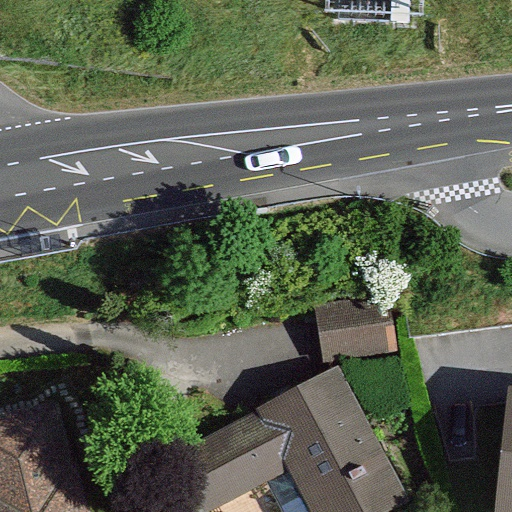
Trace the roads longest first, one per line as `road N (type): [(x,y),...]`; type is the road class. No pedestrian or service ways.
road 1 (secondary): [(0,181),(433,118)]
road 2 (residential): [(433,118),(460,199),(473,213),(511,220)]
